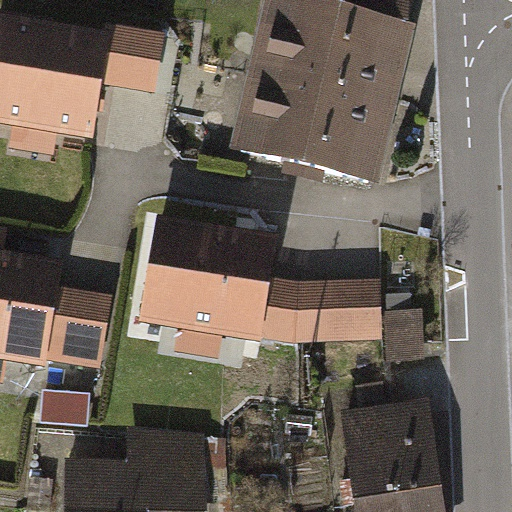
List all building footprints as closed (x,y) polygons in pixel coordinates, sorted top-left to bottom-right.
[(264,0),(248,69),(394,102),(407,22),(409,0),(264,0)] [(106,33),(0,15),(0,123),(88,138),(98,83),(106,33)] [(164,33),(108,24),(98,83),(154,92),(164,33)] [(394,102),(248,69),(229,151),(375,185),(394,102)] [(275,237),(157,218),(140,323),(177,329),(222,337),(258,342),(268,277),(275,237)] [(0,252),(0,362),(5,364),(44,370),(45,360),(57,287),(61,261),(2,253),(0,252)] [(328,281),(299,283),(268,277),(258,342),(295,344),(331,342),(328,281)] [(381,279),(328,281),(331,342),(383,341),(381,279)] [(111,296),(57,287),(45,360),(100,369),(111,296)] [(422,313),(387,314),(389,362),(423,361),(422,313)] [(222,337),(177,329),(173,352),(218,360),(222,337)] [(88,396),(43,393),(42,425),(86,427),(88,396)] [(446,511),(430,401),(386,406),(402,511),(446,511)] [(402,511),(386,406),(342,413),(357,511),(402,511)] [(313,418),(288,415),(286,433),(311,436),(313,418)] [(127,462),(66,462),(64,511),(206,511),(204,435),(129,431),(127,462)] [(30,479),(27,510),(44,511),(48,511),(52,481),(30,479)]
